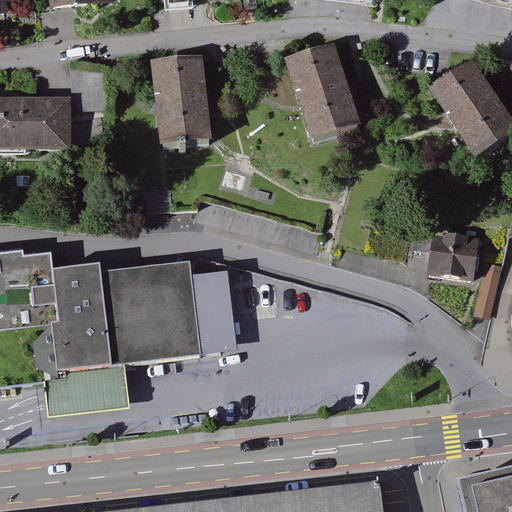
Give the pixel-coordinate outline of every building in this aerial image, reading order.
[(0,0),(0,22),(16,20),(13,0),(0,0)] [(117,0),(56,0),(60,17),(118,7),(117,0)] [(241,0),(172,0),(174,11),(241,1),(241,0)] [(336,46),(285,60),(311,143),(361,127),(336,46)] [(211,61),(159,69),(173,157),(226,149),(211,61)] [(511,105),(481,63),(438,94),(493,170),(511,156),(511,105)] [(74,102),(0,104),(0,159),(80,157),(77,101),(74,102)] [(486,243),(443,237),(435,286),(479,292),(486,243)] [(0,254),(0,388),(43,384),(67,381),(66,374),(100,370),(125,368),(202,359),(202,357),(197,319),(234,314),(233,312),(231,283),(194,288),(192,277),(191,264),(102,274),(101,266),(54,270),(52,255),(25,258),(23,252),(0,254)] [(192,277),(194,288),(231,283),(229,279),(229,273),(192,277)] [(234,314),(197,319),(202,357),(239,353),(234,314)] [(67,381),(43,384),(48,420),(131,411),(125,368),(100,370),(66,374),(67,381)] [(511,511),(511,462),(460,474),(468,511),(511,511)] [(382,511),(380,492),(191,511),(382,511)]
